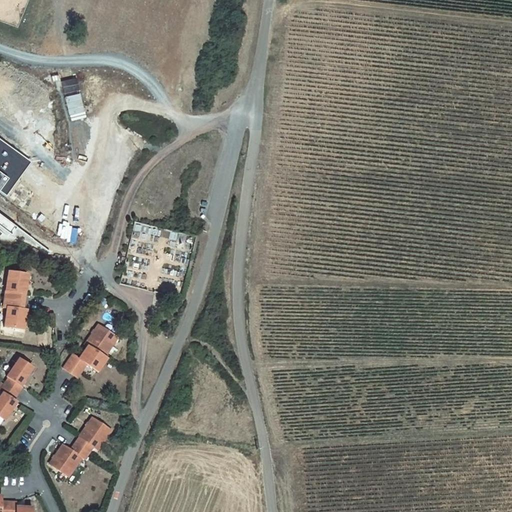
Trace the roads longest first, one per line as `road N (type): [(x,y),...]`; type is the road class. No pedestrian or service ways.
road 1 (unclassified): [(272,511),(241,334),(238,277),(257,122),(247,111)]
road 2 (unclassified): [(133,443),(184,331),(247,111)]
road 3 (track): [(266,13),(331,4),(511,24)]
road 4 (residential): [(248,102),(165,151),(136,180),(102,278)]
road 5 (unclassified): [(102,278),(134,303),(141,320),(133,443)]
road 6 (unclassified): [(205,0),(171,55),(135,79),(115,109)]
